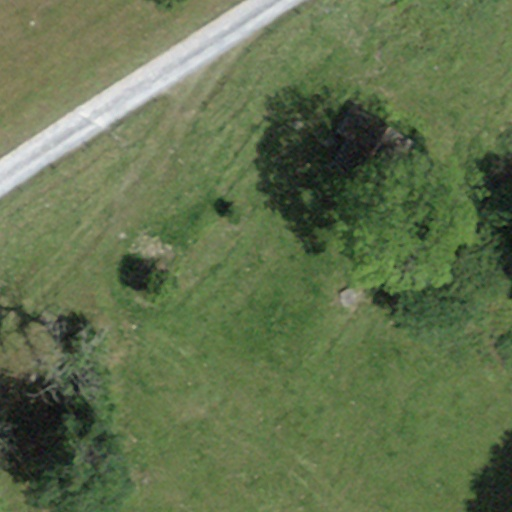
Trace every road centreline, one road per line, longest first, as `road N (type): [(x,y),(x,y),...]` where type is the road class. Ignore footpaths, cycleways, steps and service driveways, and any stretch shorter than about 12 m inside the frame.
road 1 (track): [(11,320),(124,219),(163,161),(204,48)]
road 2 (track): [(0,187),(278,0)]
